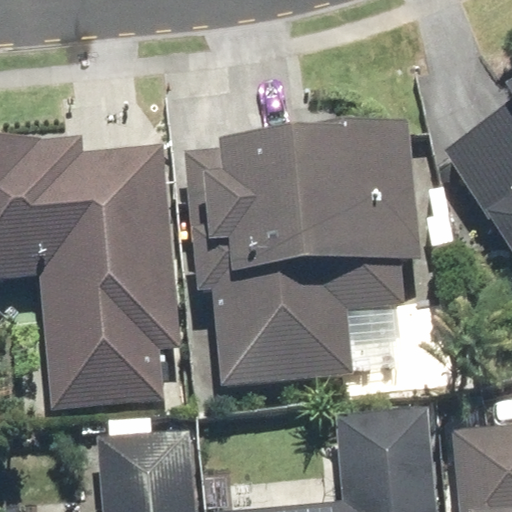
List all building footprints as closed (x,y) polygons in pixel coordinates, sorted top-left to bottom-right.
[(498,129),(440,169),(482,230),(479,232),(511,279),(511,81),(500,90),(511,105),(491,119),(498,129)] [(208,323),(216,405),(346,392),(340,330),(397,325),(393,282),(414,280),(401,149),(178,171),(192,313),(203,312),(204,324),(208,323)] [(176,362),(155,168),(76,176),(74,159),(34,163),(34,160),(0,163),(0,297),(34,294),(48,425),(159,414),(154,365),(176,362)] [(430,511),(423,429),(331,438),(338,511),(430,511)] [(511,511),(511,444),(447,451),(452,511),(511,511)] [(190,511),(184,452),(91,461),(96,511),(190,511)]
